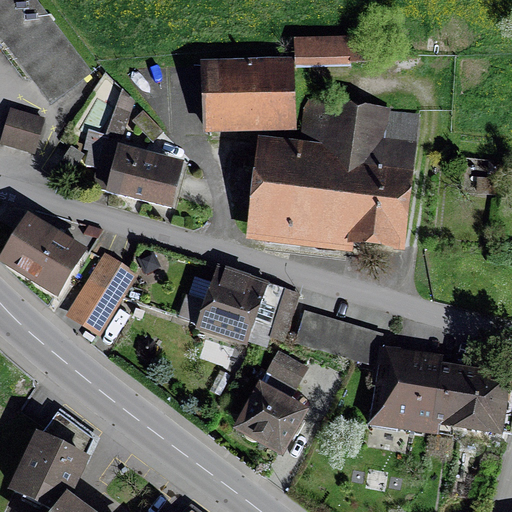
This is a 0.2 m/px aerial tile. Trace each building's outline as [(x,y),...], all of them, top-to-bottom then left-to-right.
[(90,78),(31,0),(0,0),(0,47),(48,110),(90,78)] [(371,40),(298,42),(298,60),(372,58),(371,40)] [(210,73),(209,122),(283,123),(284,75),(210,73)] [(110,134),(119,137),(136,90),(102,79),(96,97),(120,105),(110,134)] [(305,165),(269,160),(260,226),(397,245),(414,121),(313,107),(305,165)] [(150,143),(163,133),(144,110),(131,121),(150,143)] [(4,148),(35,156),(43,124),(12,116),(4,148)] [(83,156),(72,147),(51,175),(63,183),(83,156)] [(177,169),(102,152),(93,192),(168,209),(177,169)] [(81,253),(33,222),(6,265),(54,296),(81,253)] [(109,265),(73,320),(95,335),(131,279),(109,265)] [(265,289),(219,275),(206,313),(187,307),(182,323),(268,350),(274,333),(253,326),(265,289)] [(299,351),(370,370),(378,340),(307,321),(299,351)] [(156,347),(148,340),(140,343),(138,351),(145,358),(154,355),(156,347)] [(305,370),(278,355),(269,372),(296,387),(305,370)] [(400,414),(429,420),(438,372),(379,361),(366,428),(397,434),(400,414)] [(511,413),(511,385),(438,372),(429,420),(508,434),(511,413)] [(301,419),(263,397),(242,432),(280,455),(301,419)] [(38,511),(62,511),(66,507),(93,448),(60,422),(45,437),(22,422),(0,467),(0,511),(3,511),(16,497),(38,511)]
